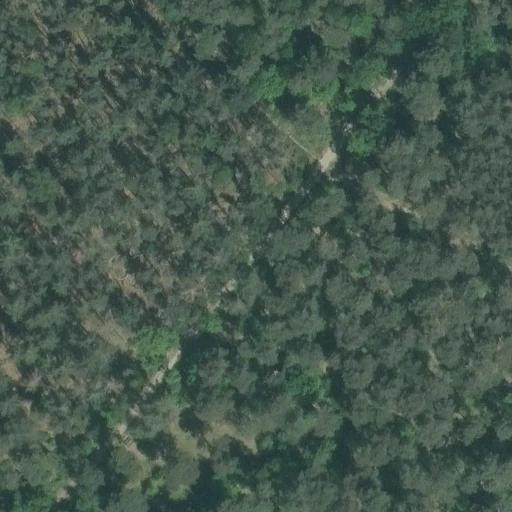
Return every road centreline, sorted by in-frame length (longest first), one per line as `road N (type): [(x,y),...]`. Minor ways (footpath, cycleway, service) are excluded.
road 1 (unknown): [(82,457),(327,131)]
road 2 (unknown): [(486,237),(327,131)]
road 3 (unknown): [(327,131),(441,0)]
